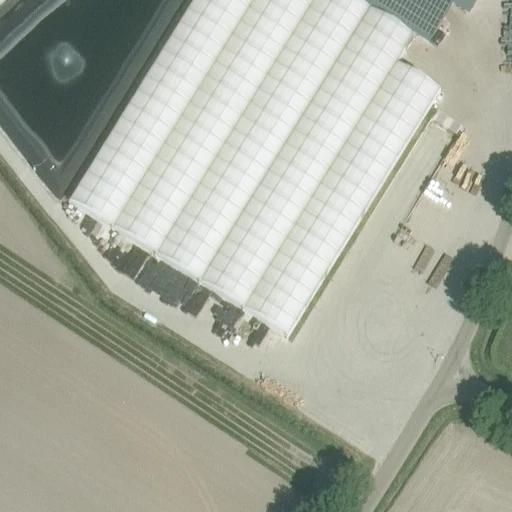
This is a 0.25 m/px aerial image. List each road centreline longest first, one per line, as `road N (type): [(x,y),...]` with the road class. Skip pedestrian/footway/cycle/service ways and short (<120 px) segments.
road 1 (unclassified): [(438,385),(511,251)]
road 2 (unclassified): [(357,511),(438,385)]
